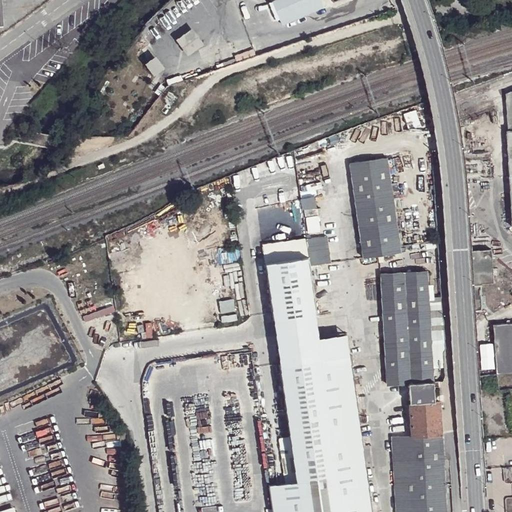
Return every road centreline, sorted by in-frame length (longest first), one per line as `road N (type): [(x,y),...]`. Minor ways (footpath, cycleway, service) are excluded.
road 1 (tertiary): [(476,511),(451,141),(417,0)]
road 2 (unknown): [(288,180),(245,198),(265,335),(360,326)]
road 3 (unknown): [(360,326),(328,169),(404,142)]
road 4 (unknown): [(389,511),(360,326)]
road 5 (unknown): [(0,288),(29,280),(55,289),(89,367)]
